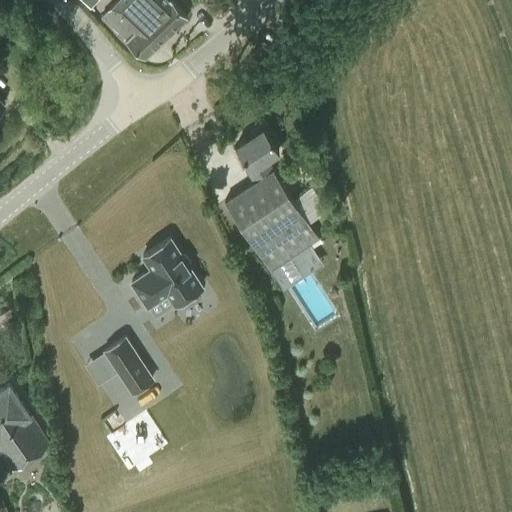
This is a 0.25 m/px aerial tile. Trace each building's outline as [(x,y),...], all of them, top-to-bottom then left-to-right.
[(115,0),(112,4),(158,45),(187,17),(171,0),(115,0)] [(100,16),(127,38),(124,41),(144,57),(158,45),(112,4),(102,15),(100,16)] [(239,162),(252,181),(222,201),(270,271),(319,238),(272,168),(273,167),(268,159),(278,153),(260,127),(236,143),(246,159),(239,162)] [(166,292),(174,303),(178,300),(180,304),(185,304),(198,296),(198,292),(196,288),(201,285),(189,267),(189,262),(185,256),(181,255),(168,237),(141,255),(150,268),(130,281),(146,305),(166,292)] [(124,336),(104,350),(131,390),(151,376),(124,336)] [(26,407),(8,382),(0,387),(0,451),(11,467),(48,442),(26,407)]
